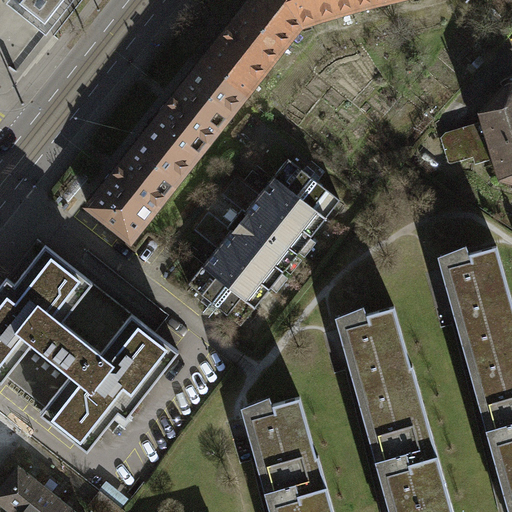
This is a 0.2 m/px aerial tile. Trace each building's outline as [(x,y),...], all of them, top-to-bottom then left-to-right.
[(15,0),(45,24),(64,0),(15,0)] [(290,33),(249,0),(197,66),(237,99),(240,94),(246,94),(250,88),(250,82),(265,63),(270,62),(275,56),(274,50),(290,33)] [(249,0),(290,33),(296,23),(301,26),(311,23),(313,17),(333,12),(329,0),(249,0)] [(374,0),(329,0),(333,12),(355,5),(360,9),(368,7),(370,1),(374,0)] [(237,99),(197,66),(141,136),(163,153),(169,145),(187,161),(190,158),(195,158),(199,152),(199,145),(215,126),(220,125),(225,120),(224,114),(237,99)] [(506,83),(477,111),(481,123),(492,159),(499,180),(511,183),(511,79),(510,80),(506,83)] [(492,159),(481,123),(440,136),(449,165),(473,158),(475,164),(492,159)] [(163,153),(141,136),(86,205),(127,238),(141,219),(146,219),(151,213),(150,207),(164,190),(170,190),(174,183),(174,178),(187,161),(169,145),(163,153)] [(275,176),(326,216),(339,199),(288,159),(275,176)] [(326,216),(275,176),(246,212),(241,208),(226,227),(230,230),(203,265),(255,306),(326,216)] [(6,278),(0,285),(0,378),(1,379),(5,375),(45,406),(39,413),(86,450),(117,410),(125,417),(178,349),(131,312),(100,351),(60,320),(91,281),(44,245),(13,283),(6,278)] [(470,258),(448,264),(511,496),(511,503),(508,504),(510,511),(511,511),(511,302),(496,245),(469,253),(470,258)] [(240,324),(255,306),(203,265),(188,283),(240,324)] [(368,319),(345,325),(397,511),(453,511),(412,364),(410,364),(393,305),(366,313),(368,319)] [(274,409),(251,416),(278,511),(334,511),(318,454),(316,455),(299,396),(272,403),(274,409)] [(0,487),(0,503),(10,511),(20,511),(42,484),(18,465),(0,487)] [(20,511),(51,511),(62,500),(42,484),(20,511)] [(124,511),(101,494),(91,507),(97,511),(124,511)] [(51,511),(77,511),(62,500),(51,511)]
